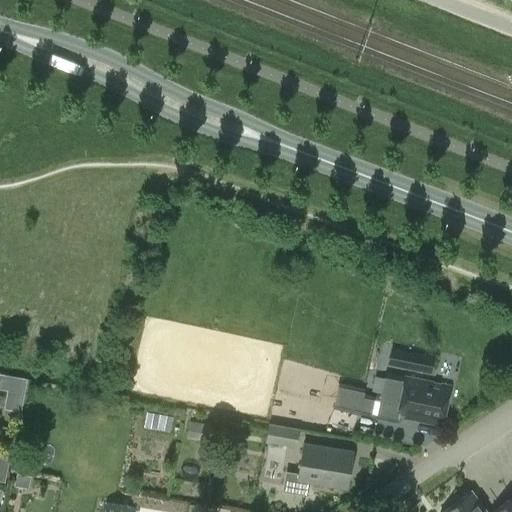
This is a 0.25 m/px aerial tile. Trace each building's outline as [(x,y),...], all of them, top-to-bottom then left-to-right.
[(410,351),(406,368),(431,373),(434,356),(411,351),(410,351)] [(0,370),(0,385),(8,387),(4,406),(21,409),(27,376),(0,370)] [(406,375),(405,378),(386,373),(376,418),(397,423),(399,415),(443,424),(452,385),(406,375)] [(365,395),(367,388),(338,382),(333,408),(371,417),(376,397),(365,395)] [(187,437),(199,439),(201,423),(190,421),(187,437)] [(265,441),(296,447),(299,428),(268,422),(265,441)] [(301,465),(300,473),(285,470),(282,491),(308,495),(310,481),(346,487),(352,450),(305,442),(301,465)] [(511,511),(511,497),(492,511),(488,511),(472,489),(441,511),(511,511)]
